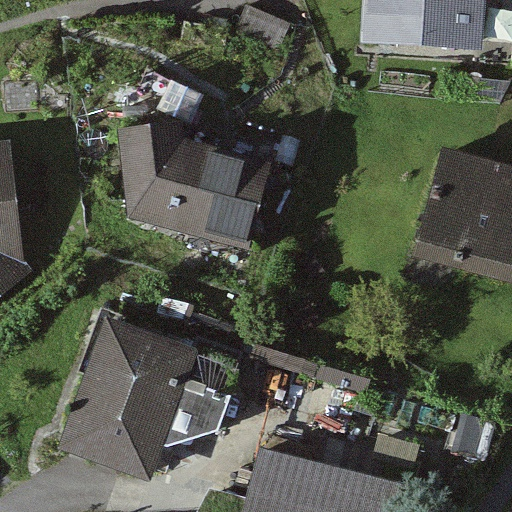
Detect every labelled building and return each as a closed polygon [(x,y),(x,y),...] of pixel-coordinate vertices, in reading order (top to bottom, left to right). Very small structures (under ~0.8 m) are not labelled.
[(490,0),(370,0),(367,44),(487,52),(490,0)] [(192,129),(128,137),(139,225),(256,253),(276,171),(194,151),(192,129)] [(10,140),(0,140),(0,298),(33,271),(24,261),(10,140)] [(511,168),(451,154),(427,247),(511,268),(511,168)] [(204,357),(118,327),(74,454),(159,483),(204,357)] [(241,511),(402,511),(410,484),(259,445),(241,511)]
